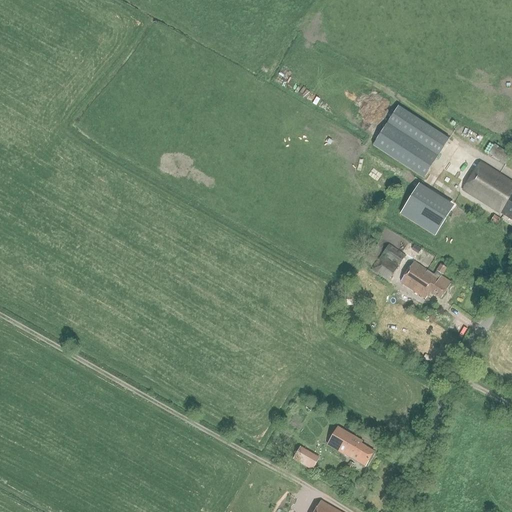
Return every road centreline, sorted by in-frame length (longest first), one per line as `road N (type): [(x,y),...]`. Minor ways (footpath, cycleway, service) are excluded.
road 1 (track): [(0,312),(354,511)]
road 2 (tertiary): [(405,511),(452,382),(511,287)]
